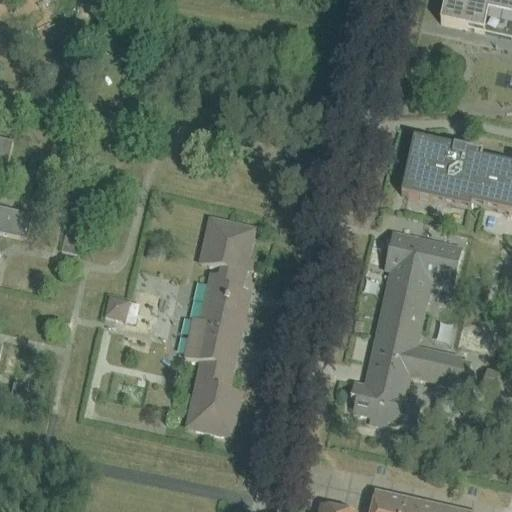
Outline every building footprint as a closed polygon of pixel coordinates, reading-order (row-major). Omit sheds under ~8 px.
[(511,0),(445,0),(440,25),(440,26),(498,39),(502,19),(511,21),(511,0)] [(0,359),(3,348),(0,347),(0,236),(27,243),(32,218),(0,210),(0,164),(8,166),(13,145),(0,141),(0,359)] [(401,198),(470,214),(471,208),(511,217),(511,169),(481,163),(482,157),(413,142),(401,198)] [(244,287),(256,233),(210,222),(202,258),(209,271),(222,273),(220,280),(211,278),(200,324),(193,323),(185,362),(201,366),(186,432),(232,443),(240,407),(232,395),(220,392),(220,388),(230,390),(251,297),(241,294),(243,286),(244,287)] [(66,235),(61,256),(77,260),(82,239),(66,235)] [(354,387),(350,403),(356,404),(352,418),(365,421),(368,419),(374,428),(381,430),(391,424),(393,427),(404,430),(416,432),(418,421),(420,414),(415,413),(417,402),(406,399),(410,382),(441,389),(454,391),(455,388),(466,390),(471,368),(460,366),(460,362),(416,352),(432,284),(455,290),(464,251),(394,235),(386,268),(390,276),(376,342),(380,343),(379,350),(378,350),(374,368),(378,369),(372,393),(369,394),(366,390),(354,387)] [(130,306),(110,301),(105,322),(125,326),(130,306)] [(486,372),(482,393),(502,397),(507,377),(486,372)] [(31,407),(35,391),(14,386),(10,402),(31,407)] [(440,511),(376,497),(372,511),(440,511)]
